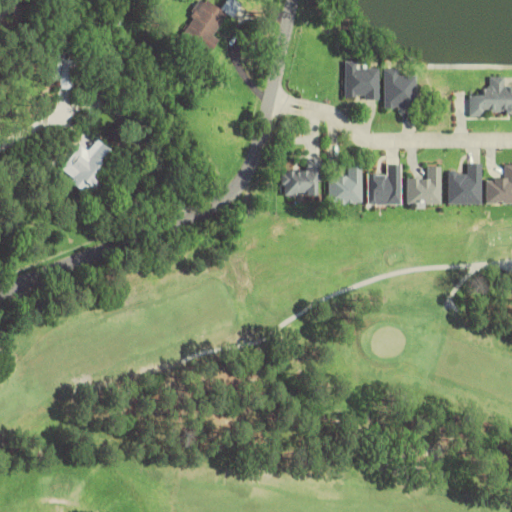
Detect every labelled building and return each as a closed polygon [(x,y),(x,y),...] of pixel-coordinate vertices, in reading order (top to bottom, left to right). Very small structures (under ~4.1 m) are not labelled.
[(240,3),(234,0),(224,0),(220,9),(205,0),(198,0),(179,35),(207,50),(226,16),(231,18),(240,3)] [(72,84),(72,49),(47,49),(47,84),(72,84)] [(360,68),(360,61),(344,61),(344,99),(380,99),(380,68),(360,68)] [(383,107),(415,107),(415,75),(399,75),(399,68),(383,68),(383,107)] [(511,86),(505,86),(505,76),(489,76),(489,87),(481,87),(481,95),(468,95),(468,116),(511,116),(511,86)] [(58,173),(90,194),(117,155),(95,139),(88,151),(78,144),(58,173)] [(281,195),(319,195),(319,157),(305,157),(305,170),(281,170),(281,195)] [(481,162),(465,162),(465,172),(446,172),(446,204),(481,204),(481,162)] [(327,176),(327,203),(361,203),(361,164),(347,164),(347,176),(327,176)] [(387,173),(366,173),(366,205),(401,205),(401,164),(387,164),(387,173)] [(485,202),(511,202),(511,164),(503,164),(503,178),(485,178),(485,202)] [(440,166),(426,166),(426,176),(405,176),(405,207),(440,207),(440,166)]
